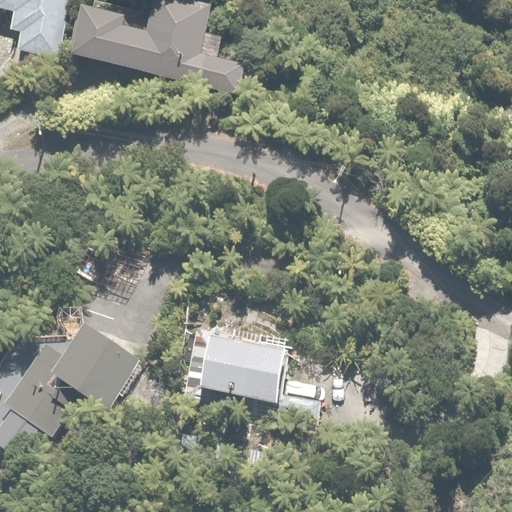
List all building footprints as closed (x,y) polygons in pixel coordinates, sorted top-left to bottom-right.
[(72,0),(1,0),(0,8),(0,13),(17,18),(12,37),(23,40),(19,54),(57,63),(72,0)] [(88,11),(77,63),(243,98),(250,67),(209,59),(219,12),(164,0),(160,0),(153,35),(137,32),(141,10),(102,2),(99,13),(88,11)] [(68,358),(50,345),(5,407),(14,413),(0,432),(0,448),(21,464),(43,433),(51,439),(84,393),(113,413),(144,369),(89,329),(68,358)] [(282,407),(290,356),(199,340),(187,412),(288,429),(292,409),(282,407)] [(274,470),(272,470),(273,452),(252,450),(250,484),(271,485),(271,475),(274,476),(274,470)]
